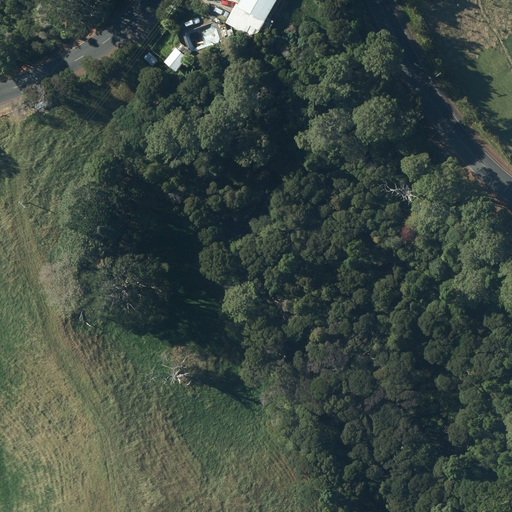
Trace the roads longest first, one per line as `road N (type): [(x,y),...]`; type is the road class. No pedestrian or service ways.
road 1 (tertiary): [(378,0),(450,129),(511,189)]
road 2 (tertiary): [(0,91),(117,33),(148,0)]
